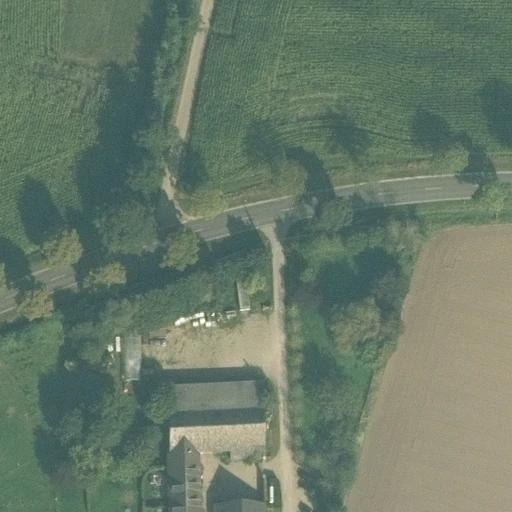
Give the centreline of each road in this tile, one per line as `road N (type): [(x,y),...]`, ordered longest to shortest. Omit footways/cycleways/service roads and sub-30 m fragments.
road 1 (tertiary): [(511,185),(326,203),(159,244)]
road 2 (track): [(291,511),(276,214)]
road 3 (residential): [(215,0),(159,244)]
road 4 (tertiary): [(159,244),(0,306)]
